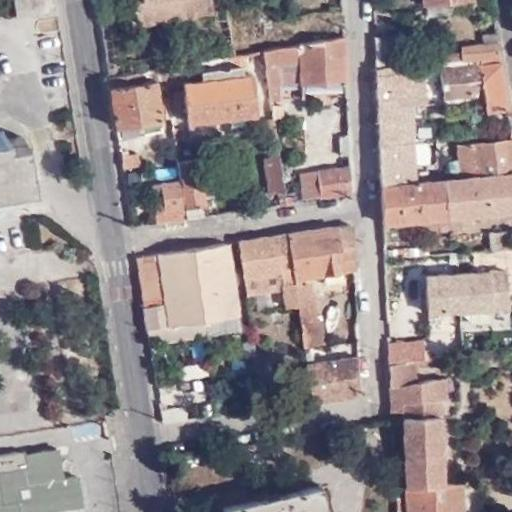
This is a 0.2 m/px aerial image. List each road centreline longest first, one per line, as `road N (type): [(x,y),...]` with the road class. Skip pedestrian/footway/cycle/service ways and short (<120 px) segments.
road 1 (residential): [(137,438),(344,409),(367,396),(359,202)]
road 2 (residential): [(359,202),(109,243)]
road 3 (residential): [(72,0),(109,243)]
road 4 (residential): [(352,0),(359,202)]
road 5 (residential): [(109,243),(137,438)]
road 6 (unknown): [(57,198),(29,53),(9,31),(0,33)]
